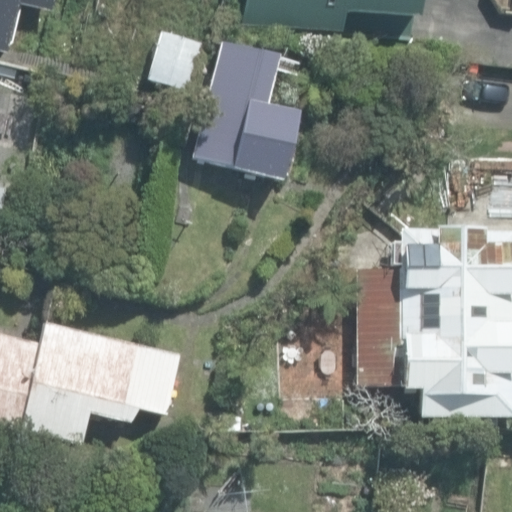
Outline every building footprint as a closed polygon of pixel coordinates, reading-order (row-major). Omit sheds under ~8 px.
[(0,0),(0,52),(4,54),(15,4),(51,12),(53,0),(0,0)] [(353,20),(421,26),(423,0),(251,0),(249,25),(352,34),(353,20)] [(144,80),(184,91),(198,45),(158,34),(144,80)] [(189,159),(276,181),(293,114),(263,106),(276,58),(218,43),(189,159)] [(415,388),(415,419),(511,418),(511,162),(452,162),(452,230),(396,230),(396,267),(353,267),(354,388),(415,388)] [(0,427),(73,445),(85,414),(125,423),(133,411),(161,418),(176,357),(41,325),(36,345),(0,336),(0,427)] [(213,433),(239,434),(240,417),(214,416),(213,433)] [(483,469),(511,470),(511,442),(484,441),(483,469)]
